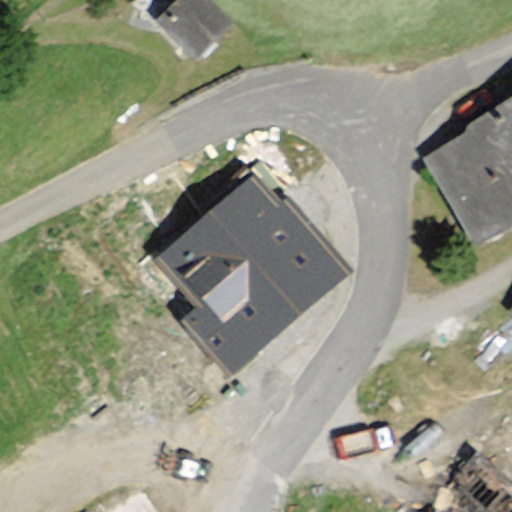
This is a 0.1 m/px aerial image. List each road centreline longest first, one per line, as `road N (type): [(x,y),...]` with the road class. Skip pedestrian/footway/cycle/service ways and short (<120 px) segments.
road 1 (unclassified): [(411,111),(275,88),(186,117),(0,222)]
road 2 (residential): [(252,511),(294,431),(357,339),(374,284),(392,154),(411,111)]
road 3 (track): [(511,268),(435,311),(366,316)]
